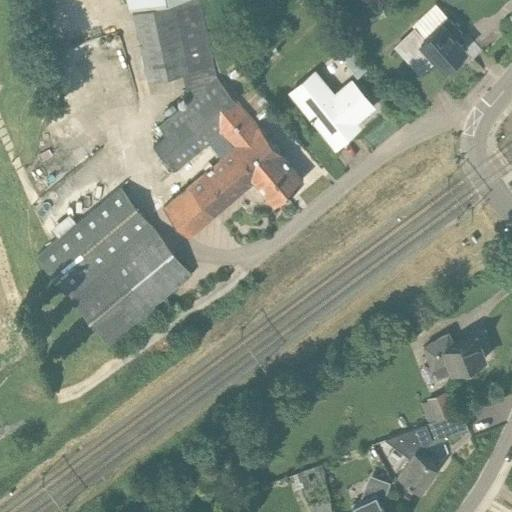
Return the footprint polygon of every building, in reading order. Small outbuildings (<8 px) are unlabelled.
[(217,78),(198,0),(126,0),(129,10),(131,9),(146,82),(182,74),(187,101),(217,78)] [(473,59),(480,52),(448,17),(425,39),(418,31),(399,49),(421,72),(435,58),(445,69),(447,67),(449,69),(458,60),(456,59),(464,51),(473,59)] [(428,69),(409,88),(424,104),(435,94),(442,87),(444,86),(428,69)] [(334,96),(327,87),(313,71),(289,91),(335,146),(350,133),(346,129),(373,107),(352,81),(334,96)] [(285,157),(259,126),(259,127),(218,78),(217,78),(187,101),(157,126),(165,134),(152,145),(176,171),(198,152),(211,166),(164,207),(188,236),(241,192),(255,180),(275,204),(303,180),(285,158),(285,157)] [(409,88),(395,98),(404,105),(412,99),(409,88)] [(108,343),(192,274),(153,227),(121,186),(36,255),(69,296),(108,343)] [(453,344),(448,333),(424,346),(437,378),(453,372),(485,359),(476,335),(453,344)] [(445,394),(428,401),(436,420),(453,413),(445,394)] [(398,475),(421,491),(438,468),(420,455),(427,446),(469,430),(461,410),(386,440),(410,458),(398,475)] [(324,477),(321,464),(298,473),(289,476),(294,490),(311,483),(307,473),(315,470),(318,479),(324,477)] [(381,505),(376,494),(353,504),(356,511),(385,511),(382,505),(381,505)]
